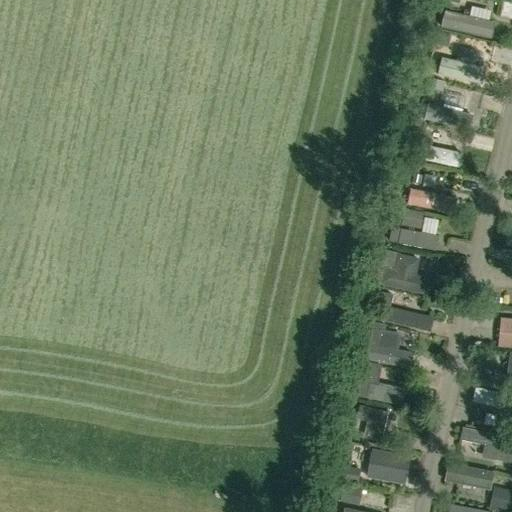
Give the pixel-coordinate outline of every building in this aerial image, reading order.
[(442,70),(466,74),(471,41),(448,37),(442,70)] [(427,108),(423,123),(470,133),(473,119),(427,108)] [(428,152),(426,163),(452,168),(454,156),(428,152)] [(450,211),(452,197),(415,191),(413,204),(450,211)] [(405,227),(424,227),(425,213),(405,213),(405,227)] [(439,248),(440,234),(394,233),(394,247),(439,248)] [(511,249),(493,248),(492,259),(511,260),(511,249)] [(381,285),(425,295),(429,279),(413,275),(417,260),(399,256),(396,272),(384,269),(381,285)] [(380,293),(373,320),(428,332),(431,319),(388,309),(391,295),(380,293)] [(511,321),(500,320),(497,344),(511,345),(511,321)] [(399,335),(370,329),(364,358),(407,367),(410,353),(396,350),(399,335)] [(376,384),(380,366),(363,363),(356,396),(400,405),(403,389),(376,384)] [(511,411),(511,395),(479,392),(477,407),(511,411)] [(373,410),(359,407),(356,420),(370,423),(366,437),(380,440),(386,413),(373,410)] [(500,437),(461,429),(459,441),(497,449),(494,462),(510,466),(511,457),(511,444),(499,442),(500,437)] [(405,482),(410,458),(370,451),(366,475),(405,482)] [(449,484),(493,490),(495,472),(451,467),(449,484)]
